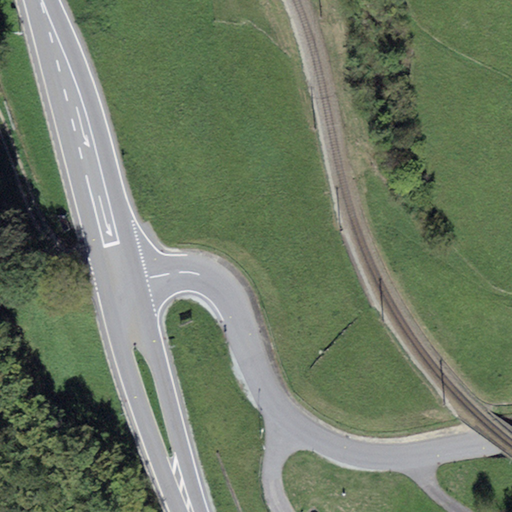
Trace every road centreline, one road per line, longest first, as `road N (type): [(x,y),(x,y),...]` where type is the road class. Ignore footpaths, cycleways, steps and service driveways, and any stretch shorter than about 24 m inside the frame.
road 1 (primary): [(122,275),(42,0)]
road 2 (unclassified): [(122,275),(196,274),(215,285),(265,386),(295,422)]
road 3 (primary): [(192,511),(122,275)]
road 4 (unclassified): [(295,422),(336,447),(369,455),(511,442)]
road 5 (track): [(122,275),(66,262),(27,210),(0,143)]
